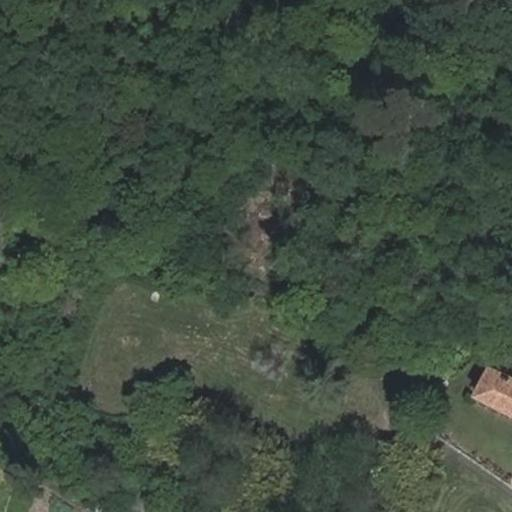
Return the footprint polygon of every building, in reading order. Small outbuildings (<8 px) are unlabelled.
[(254,291),(247,301),(265,312),(271,300),(254,291)] [(260,320),(265,312),(247,301),(242,311),(260,320)] [(270,315),(282,321),(289,310),(276,303),(270,315)] [(306,319),(289,310),(282,321),(299,330),(306,319)] [(327,330),(315,324),(309,335),(321,341),(327,330)] [(511,376),(494,368),(482,397),(511,412),(511,376)]
